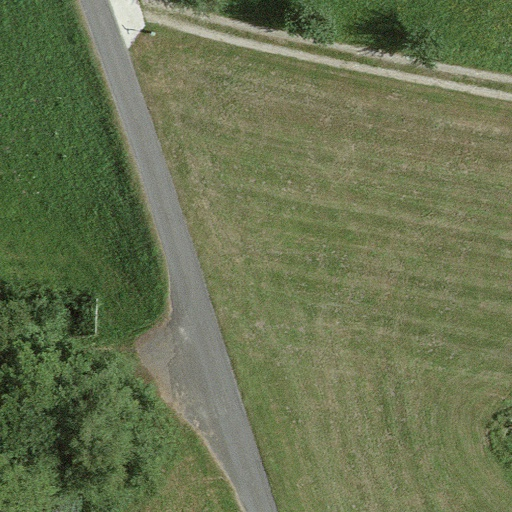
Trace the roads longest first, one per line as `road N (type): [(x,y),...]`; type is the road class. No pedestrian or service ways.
road 1 (unclassified): [(96,0),(260,511)]
road 2 (track): [(511,101),(194,35),(118,0)]
road 3 (track): [(111,511),(209,354)]
